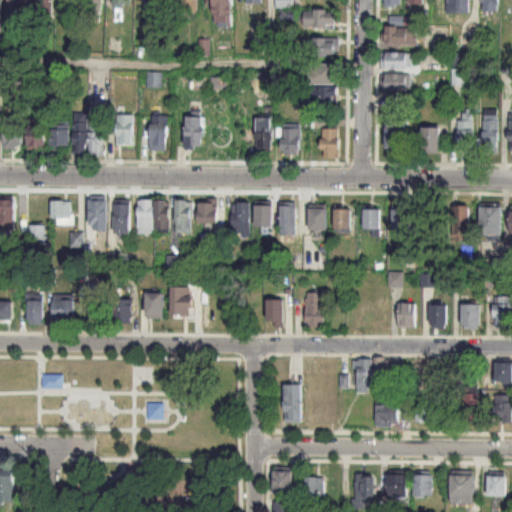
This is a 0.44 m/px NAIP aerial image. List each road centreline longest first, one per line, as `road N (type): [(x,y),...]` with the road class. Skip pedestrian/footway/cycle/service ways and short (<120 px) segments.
road 1 (residential): [(0,175),(511,180)]
road 2 (residential): [(511,347),(0,342)]
road 3 (residential): [(255,446),(511,448)]
road 4 (residential): [(365,0),(362,179)]
road 5 (residential): [(255,511),(254,345)]
